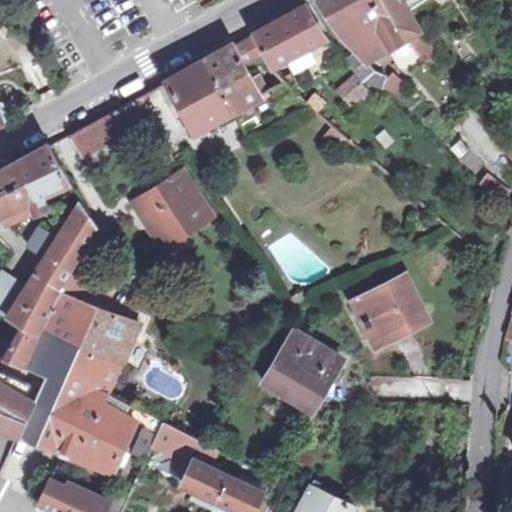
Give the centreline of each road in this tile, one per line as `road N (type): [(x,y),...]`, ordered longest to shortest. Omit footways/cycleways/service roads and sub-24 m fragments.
road 1 (residential): [(511,265),(486,366),(475,511)]
road 2 (tertiary): [(0,140),(169,47)]
